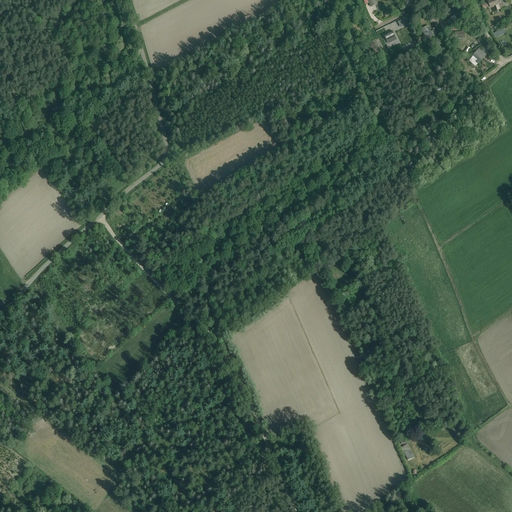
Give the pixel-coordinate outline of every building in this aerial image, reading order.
[(495,6),(497,11),(500,10),(504,8),(502,3),(500,3),(498,0),(492,0),(487,2),(490,8),(495,6)] [(450,27),(458,23),(455,16),(447,20),(450,27)] [(405,19),(398,22),(400,28),(407,24),(405,19)] [(428,26),(421,30),(424,36),(421,38),(423,42),(427,40),(428,42),(432,40),(430,38),(433,36),(434,37),(436,35),(434,30),(431,32),(428,26)] [(496,38),(506,34),(504,29),(494,32),(496,38)] [(392,32),(384,36),(388,44),(396,40),(392,32)] [(479,48),(476,52),(484,58),(487,55),(479,48)] [(472,58),(469,62),(475,67),(478,64),(478,65),(484,58),(476,52),(471,58),(472,58)] [(450,374),(449,375),(459,397),(460,396),(462,395),(453,373),(450,374)] [(414,458),(407,445),(400,448),(403,454),(404,454),(408,461),(414,458)]
